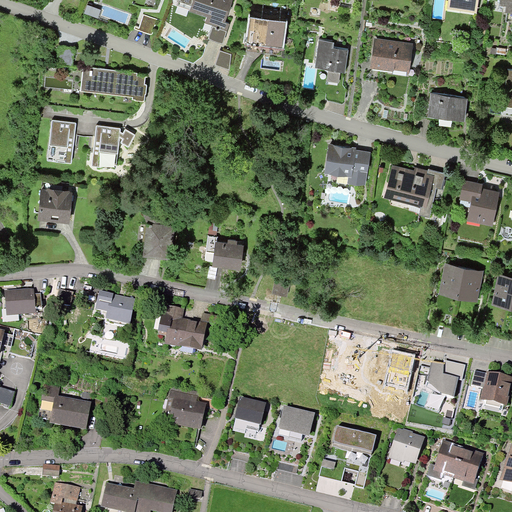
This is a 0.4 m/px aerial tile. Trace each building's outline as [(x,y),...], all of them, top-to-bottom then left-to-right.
[(223,22),(225,17),(231,0),(191,0),(189,7),(207,13),(204,23),(212,25),(208,38),(221,42),(228,23),(223,22)] [(447,0),(448,2),(460,3),(460,8),(475,10),(476,0),(447,0)] [(511,10),(511,0),(499,0),(499,2),(507,3),(506,9),(511,10)] [(83,13),(92,16),(95,9),(86,5),(83,13)] [(249,28),(246,46),(262,48),(262,53),(278,55),(280,43),(276,43),(277,33),(281,33),(283,23),(279,22),(281,14),(254,11),(252,29),(249,28)] [(156,20),(142,15),(137,29),(151,34),(156,20)] [(338,71),(344,72),(347,49),(330,47),(331,42),(317,40),(314,65),(328,67),(328,70),(327,80),(337,81),(338,71)] [(409,46),(375,41),(372,66),(406,71),(409,46)] [(71,65),(73,50),(57,48),(56,63),(71,65)] [(145,83),(141,83),(141,75),(135,74),(134,72),(82,66),(82,73),(90,74),(88,88),(124,92),(125,89),(126,90),(128,91),(130,91),(132,90),(131,98),(143,99),(145,83)] [(511,70),(506,69),(502,105),(490,104),(488,113),(511,115),(511,70)] [(421,98),(419,114),(428,115),(429,112),(439,114),(438,121),(450,123),(451,119),(462,120),(465,97),(431,93),(430,99),(421,98)] [(78,119),(52,117),(49,160),(74,162),(78,119)] [(121,123),(96,121),(93,164),(118,166),(121,123)] [(331,181),(363,186),(368,153),(353,151),(353,149),(329,145),(325,170),(332,171),(331,181)] [(440,189),(444,173),(427,169),(426,175),(391,166),(384,195),(420,204),(417,213),(428,216),(435,188),(440,189)] [(479,190),(480,185),(463,181),(458,206),(470,208),(469,212),(476,214),(481,220),(490,222),(495,198),(485,196),(486,191),(479,190)] [(111,196),(122,198),(123,190),(112,189),(111,196)] [(40,191),(38,213),(58,215),(57,218),(68,219),(70,194),(40,191)] [(147,223),(143,254),(168,257),(170,244),(168,244),(170,227),(164,226),(156,208),(143,214),(147,223)] [(213,260),(212,263),(239,266),(242,246),(235,245),(235,241),(228,240),(228,244),(216,242),(216,237),(207,236),(204,259),(213,260)] [(454,293),(457,294),(463,268),(450,265),(450,270),(446,269),(442,290),(445,291),(447,294),(451,295),(454,293)] [(214,279),(216,269),(209,268),(207,277),(214,279)] [(475,271),(463,268),(457,294),(461,294),(463,297),(467,298),(470,296),(473,297),(478,276),(474,275),(475,271)] [(507,304),(510,304),(511,296),(511,277),(503,276),(502,281),(499,280),(494,301),(498,302),(500,305),(504,306),(507,304)] [(55,305),(69,308),(72,294),(58,291),(55,305)] [(34,311),(41,310),(40,295),(32,296),(32,293),(4,295),(6,316),(34,314),(34,311)] [(133,302),(123,300),(122,301),(111,299),(111,297),(99,294),(95,311),(107,314),(106,318),(118,321),(117,327),(127,329),(133,302)] [(205,327),(198,326),(188,324),(188,325),(179,323),(181,311),(166,308),(165,317),(162,316),(158,333),(167,335),(165,344),(179,347),(179,344),(201,348),(205,327)] [(213,325),(214,318),(202,315),(201,323),(213,325)] [(442,366),(430,363),(423,391),(452,398),(456,380),(440,376),(442,366)] [(502,405),(505,406),(510,381),(473,372),(470,387),(483,390),(481,400),(483,401),(482,408),(501,413),(502,405)] [(57,400),(59,389),(44,387),(42,396),(54,398),(50,424),(61,426),(61,422),(85,426),(89,406),(57,400)] [(0,405),(9,408),(13,394),(0,389),(0,405)] [(168,423),(199,430),(204,407),(190,404),(191,398),(170,394),(168,401),(173,402),(170,415),(167,414),(166,417),(169,417),(168,423)] [(245,430),(257,433),(264,406),(239,401),(235,420),(247,423),(245,430)] [(302,435),(308,436),(313,417),(284,410),(279,429),(290,432),(288,439),(300,442),(302,435)] [(375,438),(336,429),(332,445),(371,455),(375,438)] [(413,464),(421,440),(399,433),(392,454),(399,457),(401,460),(413,464)] [(442,474),(453,477),(462,451),(442,444),(434,468),(430,467),(427,476),(440,481),(442,474)] [(511,448),(501,481),(511,484),(511,448)] [(482,458),(462,451),(453,477),(464,481),(462,487),(473,491),(476,482),(474,481),(482,458)] [(58,468),(43,466),(42,477),(57,478),(58,468)] [(80,511),(81,510),(60,506),(61,497),(76,500),(79,489),(55,485),(50,504),(54,505),(52,511),(80,511)] [(171,511),(175,493),(147,487),(145,495),(106,486),(101,508),(121,511),(133,511),(135,504),(149,508),(149,510),(155,511),(171,511)] [(188,498),(200,500),(201,493),(189,491),(188,498)]
